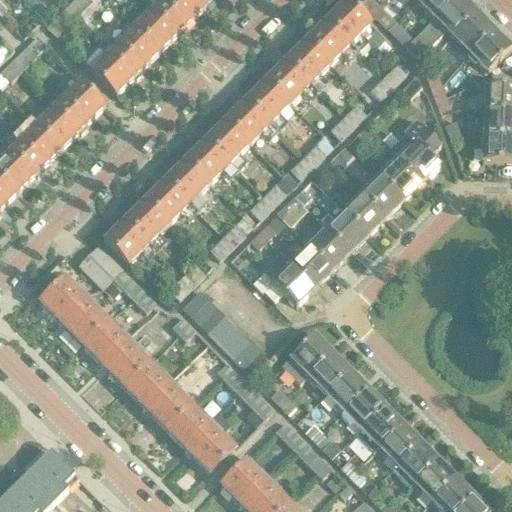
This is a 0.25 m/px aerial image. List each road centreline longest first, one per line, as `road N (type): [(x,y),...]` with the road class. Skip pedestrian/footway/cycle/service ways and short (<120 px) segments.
road 1 (residential): [(511,204),(457,208),(354,313),(354,326),(511,480)]
road 2 (residential): [(0,279),(281,0)]
road 3 (residential): [(153,511),(0,355)]
